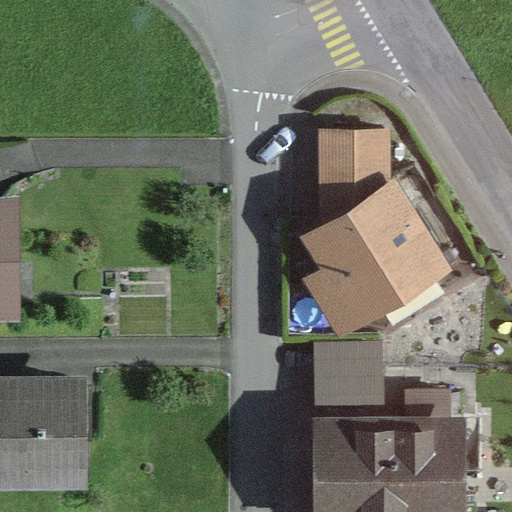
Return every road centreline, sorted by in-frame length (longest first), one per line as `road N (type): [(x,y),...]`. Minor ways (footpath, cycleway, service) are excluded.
road 1 (residential): [(268,0),(251,166),(252,511)]
road 2 (residential): [(396,0),(511,187)]
